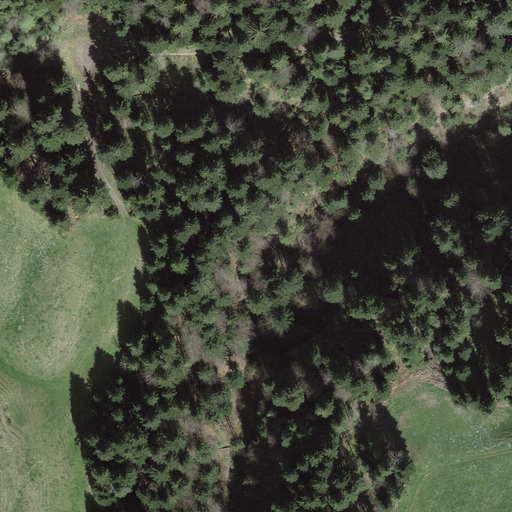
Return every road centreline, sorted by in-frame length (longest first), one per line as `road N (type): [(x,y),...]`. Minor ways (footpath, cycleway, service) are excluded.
road 1 (track): [(396,0),(365,32),(334,40),(261,51),(87,53),(77,73),(94,165),(128,217)]
road 2 (track): [(405,511),(423,469),(511,445)]
